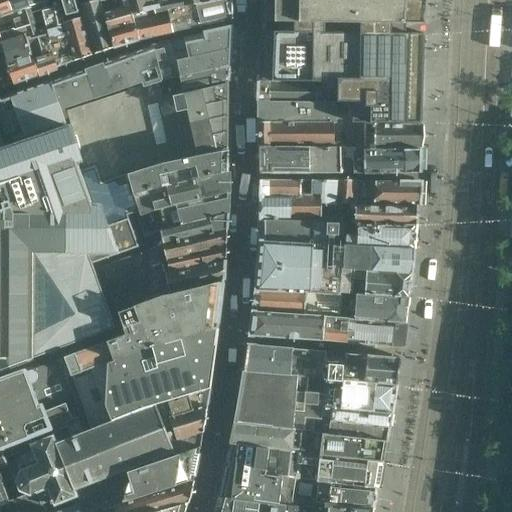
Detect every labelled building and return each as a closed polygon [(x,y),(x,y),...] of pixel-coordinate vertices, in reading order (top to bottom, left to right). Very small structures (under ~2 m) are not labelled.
[(0,41),(23,33),(31,53),(39,75),(40,74),(43,73),(44,72),(51,70),(52,69),(56,68),(74,61),(51,0),(44,0),(0,16),(0,41)] [(0,0),(0,16),(44,0),(0,0)] [(92,55),(80,22),(77,23),(74,16),(63,20),(55,0),(51,0),(74,61),(92,55)] [(55,0),(63,20),(74,16),(81,14),(95,54),(112,48),(100,15),(95,0),(55,0)] [(127,0),(95,0),(100,15),(114,10),(112,3),(119,1),(121,5),(128,3),(127,0)] [(232,17),(231,0),(127,0),(128,3),(139,40),(179,30),(179,31),(181,31),(181,30),(196,26),(196,27),(198,27),(198,26),(213,22),(213,23),(215,23),(215,22),(231,18),(231,19),(231,20),(233,19),(232,17)] [(422,93),(422,80),(423,80),(423,63),(423,51),(424,51),(424,48),(423,48),(423,36),(424,36),(424,34),(393,33),(393,28),(393,23),(425,24),(427,6),(428,0),(261,0),(262,22),(285,22),(325,23),(325,18),(358,18),(358,27),(358,66),(324,66),(324,62),(260,61),(259,81),(336,81),(336,77),(324,77),(324,75),(341,75),(341,72),(354,72),(354,76),(360,76),(360,122),(360,123),(363,123),(422,124),(422,123),(422,121),(421,121),(421,109),(422,109),(422,106),(421,106),(421,95),(422,95),(423,93),(422,93)] [(139,40),(128,3),(121,5),(119,1),(112,3),(114,10),(100,15),(112,48),(139,40)] [(324,48),(324,32),(324,27),(325,23),(285,22),(285,27),(285,32),(261,31),(261,48),(324,48)] [(62,110),(143,83),(144,86),(155,83),(162,82),(173,79),(229,64),(230,50),(230,48),(232,27),(217,31),(186,37),(185,37),(184,37),(155,45),(154,45),(153,46),(86,69),(85,70),(53,81),(52,81),(51,82),(0,100),(0,99),(0,129),(5,145),(67,125),(62,110)] [(0,64),(6,62),(31,53),(23,33),(0,41),(0,64)] [(324,62),(324,48),(261,48),(260,61),(324,62)] [(39,75),(31,53),(6,62),(14,84),(39,75)] [(14,84),(6,62),(0,64),(0,88),(1,89),(1,88),(7,85),(8,86),(9,86),(9,85),(12,83),(13,84),(14,84)] [(159,99),(229,80),(229,65),(229,66),(230,64),(229,64),(173,79),(175,87),(164,90),(162,82),(155,83),(159,99)] [(354,87),(354,78),(354,76),(354,72),(341,72),(341,75),(341,87),(341,89),(342,89),(342,91),(343,92),(344,93),(346,93),(347,94),(349,93),(350,93),(352,92),(352,91),(353,90),(354,89),(354,87)] [(228,150),(228,101),(228,84),(229,80),(159,99),(155,83),(144,86),(65,112),(82,163),(94,159),(95,163),(103,186),(168,165),(228,150)] [(336,102),(336,81),(259,81),(259,101),(336,102)] [(350,122),(351,102),(336,102),(259,101),(259,123),(350,122)] [(353,173),(353,148),(363,148),(363,123),(360,123),(360,122),(350,122),(259,123),(258,123),(259,148),(260,174),(353,173)] [(420,147),(422,124),(363,123),(363,148),(420,147)] [(419,163),(419,156),(419,149),(420,149),(420,147),(363,148),(353,148),(353,173),(418,171),(419,171),(419,170),(418,170),(419,163)] [(0,370),(116,331),(94,266),(139,247),(130,215),(142,212),(137,195),(176,184),(228,171),(228,150),(168,165),(103,186),(95,163),(31,184),(26,170),(0,178),(0,370)] [(143,215),(228,193),(228,171),(176,184),(137,195),(142,212),(143,215)] [(261,180),(260,220),(336,222),(337,204),(338,181),(261,180)] [(356,204),(357,181),(338,181),(337,204),(356,204)] [(418,199),(418,181),(375,181),(357,181),(356,204),(418,205),(418,204),(414,203),(414,199),(418,199)] [(144,235),(161,230),(227,213),(228,193),(143,215),(144,217),(139,218),(144,235)] [(414,248),(416,224),(418,205),(356,204),(337,204),(336,222),(342,222),(353,223),(353,234),(342,234),(341,244),(414,248)] [(227,229),(227,213),(161,230),(165,244),(227,229)] [(404,265),(405,253),(414,254),(414,248),(341,244),(342,234),(342,222),(336,222),(260,220),(259,221),(259,222),(260,222),(260,240),(260,241),(259,241),(258,251),(257,262),(258,262),(257,270),(256,272),(257,272),(255,288),(255,290),(255,291),(336,297),(337,291),(338,267),(412,272),(412,266),(404,265)] [(226,259),(226,251),(227,229),(165,244),(148,248),(149,250),(104,269),(109,286),(147,277),(161,274),(226,259)] [(157,296),(224,280),(226,259),(161,274),(163,281),(148,284),(147,277),(109,286),(118,309),(157,296)] [(409,296),(412,272),(338,267),(337,291),(409,296)] [(140,348),(218,327),(218,325),(221,303),(224,280),(157,296),(118,309),(126,334),(131,332),(133,336),(62,360),(67,376),(82,371),(81,368),(140,348)] [(406,322),(335,316),(336,297),(255,291),(252,310),(249,336),(261,337),(323,340),(346,342),(403,346),(406,322)] [(406,322),(409,296),(337,291),(336,297),(335,316),(406,322)] [(210,388),(218,327),(140,348),(81,368),(82,371),(67,376),(74,396),(64,400),(66,405),(76,437),(151,403),(155,402),(210,388)] [(324,378),(326,351),(248,345),(245,371),(324,378)] [(398,375),(401,358),(326,351),(324,378),(328,378),(396,384),(396,381),(394,381),(396,375),(398,375)] [(49,431),(43,413),(66,405),(64,400),(74,396),(67,376),(62,360),(0,380),(0,448),(0,449),(8,446),(49,431)] [(328,378),(324,378),(245,371),(245,373),(244,373),(240,396),(239,397),(235,421),(235,423),(308,431),(321,433),(322,419),(324,405),(328,378)] [(389,409),(392,386),(395,387),(396,384),(328,378),(324,405),(392,412),(392,409),(389,409)] [(207,403),(209,389),(210,389),(210,388),(155,402),(160,419),(206,406),(207,406),(207,405),(208,403),(207,403)] [(76,489),(200,447),(200,446),(201,445),(200,444),(201,433),(202,433),(202,432),(203,432),(203,430),(166,440),(160,419),(155,420),(151,403),(76,437),(66,405),(43,413),(49,431),(8,446),(15,468),(8,482),(12,496),(22,500),(25,511),(51,511),(79,501),(76,489)] [(385,424),(386,413),(391,414),(392,413),(392,412),(324,405),(322,419),(389,426),(390,425),(385,424)] [(202,429),(206,406),(160,419),(166,440),(203,430),(203,429),(202,429)] [(386,440),(387,438),(385,438),(384,427),(389,428),(389,426),(322,419),(321,433),(308,431),(306,452),(382,461),(383,459),(381,459),(385,441),(386,442),(386,440)] [(306,452),(308,431),(235,423),(231,444),(276,449),(306,452)] [(375,501),(377,488),(378,488),(273,476),(276,449),(231,444),(231,447),(230,447),(219,496),(220,496),(219,497),(301,505),(321,507),(322,502),(374,507),(374,506),(373,505),(374,501),(375,501)] [(93,511),(93,510),(193,480),(194,480),(194,478),(199,450),(200,450),(200,448),(200,447),(76,489),(79,501),(51,511),(93,511)] [(378,487),(378,486),(375,485),(376,481),(378,481),(380,467),(378,467),(379,463),(382,463),(382,461),(306,452),(276,449),(273,476),(378,488),(378,487)] [(93,511),(155,511),(188,501),(193,480),(93,510),(93,511)] [(2,484),(0,484),(0,511),(25,511),(22,500),(8,504),(2,484)] [(300,511),(301,505),(219,497),(215,511),(300,511)] [(185,511),(188,505),(189,501),(188,501),(155,511),(185,511)] [(371,511),(372,509),(374,509),(374,507),(322,502),(321,507),(301,505),(300,511),(371,511)]
